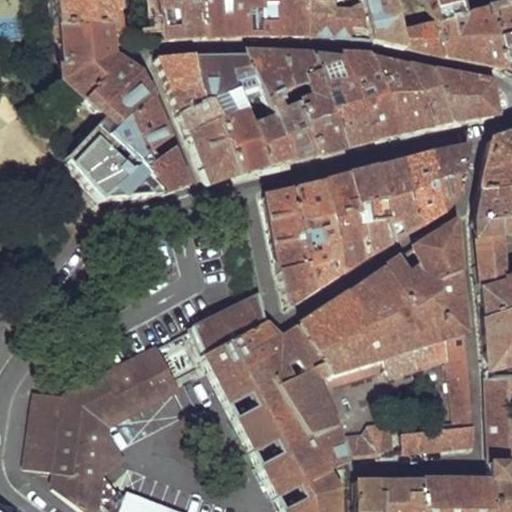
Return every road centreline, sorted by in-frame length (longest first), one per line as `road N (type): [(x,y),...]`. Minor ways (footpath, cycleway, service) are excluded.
road 1 (residential): [(198,199),(138,54),(363,49),(486,77),(511,93)]
road 2 (residential): [(459,206),(479,464),(361,472)]
road 3 (residential): [(459,206),(277,321),(250,186)]
road 4 (residential): [(0,392),(120,227),(198,199)]
road 5 (residential): [(250,186),(475,132)]
